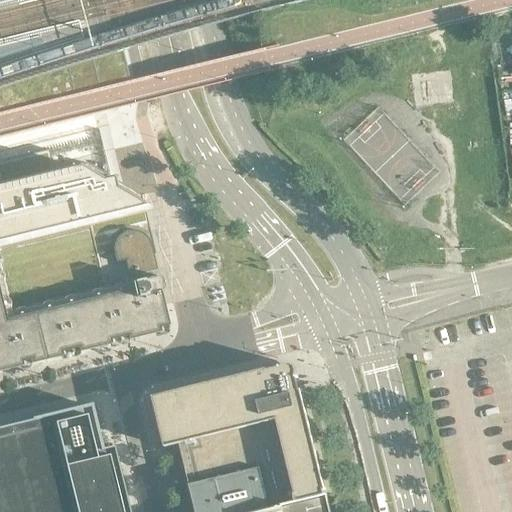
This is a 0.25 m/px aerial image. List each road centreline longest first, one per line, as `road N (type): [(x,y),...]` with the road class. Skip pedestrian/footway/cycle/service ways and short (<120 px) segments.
road 1 (secondary): [(149,0),(177,116),(315,303)]
road 2 (secondary): [(365,298),(342,254),(226,122),(196,0)]
road 3 (secondary): [(418,511),(372,324)]
road 4 (secondary): [(327,332),(374,511)]
road 5 (residential): [(158,511),(124,378)]
road 6 (unclassified): [(0,409),(124,378)]
road 7 (unclassified): [(203,357),(327,332)]
road 8 (unclassified): [(315,303),(261,322),(203,357)]
